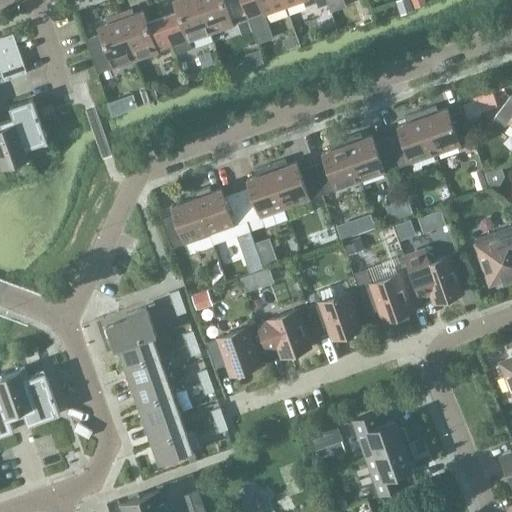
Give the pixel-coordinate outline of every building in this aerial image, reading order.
[(188,41),(210,33),(198,0),(173,0),(177,11),(162,16),(172,46),(175,53),(191,47),(188,41)] [(248,20),(241,0),(198,0),(210,33),(248,20)] [(241,0),(248,20),(248,21),(252,31),(256,41),(272,35),(264,14),(286,6),(283,0),(241,0)] [(408,0),(397,0),(395,1),(400,13),(411,9),(408,0)] [(172,46),(162,16),(147,21),(143,10),(134,13),(132,8),(118,13),(135,60),(172,46)] [(97,73),(135,60),(118,13),(105,18),(107,23),(98,26),(102,37),(86,43),(97,73)] [(248,21),(238,24),(242,34),(252,31),(248,21)] [(0,73),(3,81),(24,74),(27,73),(13,33),(0,37),(0,73)] [(152,87),(145,89),(149,100),(156,98),(152,87)] [(511,125),(511,96),(510,95),(494,117),(505,126),(508,122),(511,125)] [(47,141),(32,98),(9,107),(14,122),(0,126),(0,161),(2,167),(29,158),(25,148),(47,141)] [(476,100),(462,105),(468,120),(481,116),(480,113),(476,100)] [(119,101),(110,105),(113,115),(123,112),(119,101)] [(437,105),(420,111),(435,154),(473,140),(464,115),(451,119),(447,107),(439,110),(437,105)] [(51,106),(40,109),(44,120),(55,116),(51,106)] [(401,137),(388,142),(397,167),(435,154),(420,111),(404,116),(406,122),(397,125),(401,137)] [(371,134),(346,143),(360,180),(397,167),(388,142),(376,146),(371,134)] [(326,164),(313,168),(322,194),(360,180),(346,143),(321,152),(326,164)] [(296,161),(271,170),(284,207),(322,194),(313,168),(300,173),(296,161)] [(250,191),(238,195),(250,230),(264,225),(261,216),(284,207),(271,170),(246,179),(250,191)] [(481,170),(471,173),(477,189),(486,186),(481,170)] [(221,188),(196,196),(209,234),(212,243),(250,230),(238,195),(225,200),(221,188)] [(175,218),(162,222),(171,247),(172,251),(179,248),(178,245),(209,234),(196,196),(171,205),(175,218)] [(412,213),(407,200),(386,208),(391,221),(412,213)] [(410,220),(395,225),(400,240),(415,234),(410,220)] [(350,222),(337,227),(341,240),(355,235),(350,222)] [(504,282),(511,279),(511,225),(475,238),(490,283),(503,279),(504,282)] [(359,236),(344,242),(348,254),(363,248),(359,236)] [(269,239),(256,244),(264,266),(277,262),(269,239)] [(461,293),(448,255),(431,261),(425,246),(403,254),(418,296),(429,292),(432,293),(435,302),(461,293)] [(258,254),(241,260),(246,274),(263,268),(258,254)] [(410,311),(397,273),(371,283),(358,288),(367,314),(380,309),(384,320),(410,311)] [(252,274),(240,278),(244,291),(256,286),(252,274)] [(173,303),(182,300),(178,289),(169,293),(173,303)] [(208,291),(193,296),(197,310),(213,305),(208,291)] [(360,329),(346,291),(320,301),(320,302),(307,306),(316,332),(329,327),(333,338),(360,329)] [(182,300),(173,303),(177,314),(186,311),(182,300)] [(309,347),(296,309),(269,319),(269,320),(256,324),(265,350),(279,345),(283,356),(309,347)] [(152,335),(152,336),(156,334),(148,311),(106,326),(114,349),(118,348),(118,347),(152,335)] [(258,365),(245,328),(218,337),(219,338),(205,343),(215,368),(228,363),(232,375),(258,365)] [(187,344),(196,341),(192,330),(184,333),(187,344)] [(159,354),(152,336),(152,335),(118,347),(118,348),(125,366),(159,354)] [(196,341),(187,344),(191,355),(200,352),(196,341)] [(511,351),(511,352),(511,353),(511,358),(501,363),(511,389),(511,351)] [(132,386),(166,373),(159,354),(125,366),(132,386)] [(201,382),(210,379),(206,368),(197,371),(201,382)] [(23,379),(20,369),(0,376),(0,434),(13,430),(8,415),(31,407),(36,422),(59,413),(44,371),(23,379)] [(138,405),(172,393),(166,373),(132,386),(138,405)] [(210,379),(201,382),(205,393),(214,390),(210,379)] [(145,424),(179,412),(172,393),(138,405),(145,424)] [(215,421),(224,418),(220,407),(211,410),(215,421)] [(152,443),(186,431),(179,412),(145,424),(152,443)] [(365,457),(408,442),(403,427),(398,428),(394,419),(378,425),(374,412),(347,422),(352,435),(357,433),(365,457)] [(224,418),(215,421),(219,432),(228,428),(224,418)] [(315,447),(342,437),(338,425),(310,434),(315,447)] [(186,431),(152,443),(159,463),(193,451),(186,431)] [(511,438),(507,440),(511,453),(501,458),(511,484),(511,483),(511,438)] [(408,442),(365,457),(374,481),(369,483),(374,497),(401,487),(396,475),(412,469),(409,460),(414,458),(408,442)] [(169,511),(165,505),(159,490),(139,497),(144,511),(169,511)] [(192,503),(201,500),(198,490),(188,493),(192,503)] [(343,494),(333,498),(337,507),(346,504),(343,494)] [(144,511),(139,497),(119,504),(122,511),(144,511)] [(195,511),(198,511),(205,510),(201,500),(192,503),(195,511)]
